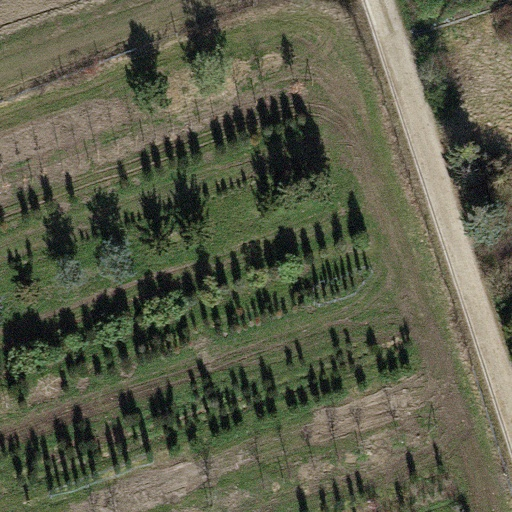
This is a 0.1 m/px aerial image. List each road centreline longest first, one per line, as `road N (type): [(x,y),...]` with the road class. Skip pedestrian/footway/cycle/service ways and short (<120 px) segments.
road 1 (track): [(511,389),(382,0)]
road 2 (track): [(231,0),(0,83)]
